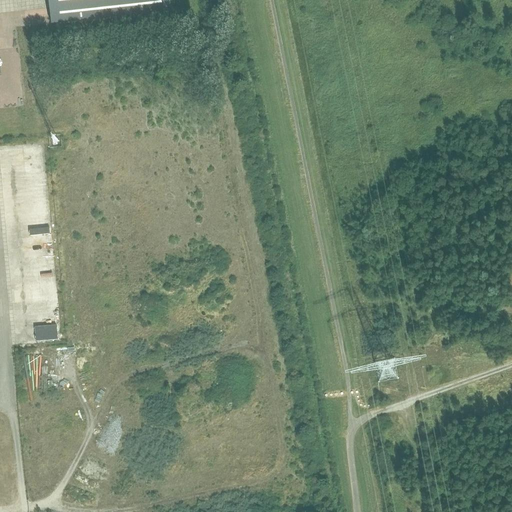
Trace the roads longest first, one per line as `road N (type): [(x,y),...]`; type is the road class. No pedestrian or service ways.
road 1 (track): [(0,507),(112,509),(266,477),(282,460),(223,112)]
road 2 (track): [(249,340),(133,370),(116,384),(44,503)]
road 3 (track): [(511,363),(353,421)]
road 4 (unclassified): [(24,511),(8,380)]
